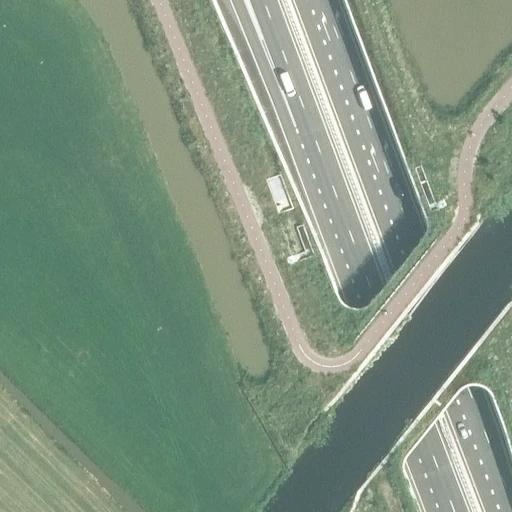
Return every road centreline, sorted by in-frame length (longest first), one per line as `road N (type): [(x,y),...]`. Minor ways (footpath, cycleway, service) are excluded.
road 1 (trunk): [(499,511),(307,0)]
road 2 (trunk): [(309,123),(454,511)]
road 3 (motorway): [(247,0),(309,123)]
road 4 (motorway): [(262,0),(309,123)]
